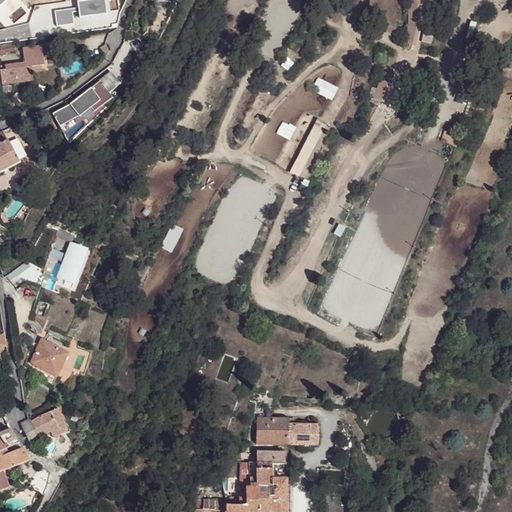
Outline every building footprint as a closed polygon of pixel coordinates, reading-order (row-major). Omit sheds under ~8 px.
[(33,68),(42,67),(46,66),(44,47),(24,49),(26,64),(4,66),(4,71),(0,71),(0,79),(1,83),(6,82),(5,77),(13,76),(14,85),(35,82),(34,73),(33,68)] [(388,54),(378,84),(389,88),(399,58),(388,54)] [(100,82),(109,94),(118,87),(108,75),(100,82)] [(1,87),(14,85),(13,76),(5,77),(6,82),(1,83),(0,83),(1,87)] [(320,79),(314,93),(332,100),(337,87),(320,79)] [(70,105),(53,114),(64,134),(66,134),(70,141),(86,126),(80,118),(91,109),(94,113),(104,105),(113,98),(109,94),(100,82),(70,105)] [(80,118),(86,126),(105,107),(104,105),(94,113),(91,109),(80,118)] [(312,128),(321,132),(326,123),(317,118),(312,128)] [(276,133),(288,140),(295,127),(282,121),(276,133)] [(0,172),(19,163),(8,141),(0,144),(0,172)] [(170,253),(182,230),(172,225),(160,247),(170,253)] [(91,247),(76,241),(59,281),(75,288),(82,272),(80,272),(91,247)] [(55,340),(57,335),(49,331),(47,336),(55,340)] [(57,376),(69,353),(43,338),(31,362),(57,376)] [(62,368),(57,378),(66,383),(71,373),(62,368)] [(406,416),(404,406),(397,407),(399,418),(406,416)] [(41,417),(47,432),(52,430),(55,437),(69,430),(67,427),(60,411),(59,408),(41,417)] [(60,411),(67,427),(73,424),(66,408),(60,411)] [(257,442),(287,444),(288,424),(288,417),(262,416),(257,416),(257,442)] [(39,436),(47,432),(41,417),(33,421),(32,419),(31,420),(24,424),(32,440),(34,444),(41,441),(39,436)] [(288,424),(287,444),(318,445),(318,425),(312,425),(296,424),(288,424)] [(18,442),(10,429),(0,433),(0,440),(5,449),(18,442)] [(29,462),(22,448),(8,455),(0,457),(0,489),(7,485),(3,471),(29,462)] [(288,452),(257,451),(257,477),(249,476),(249,487),(245,487),(245,502),(227,502),(227,511),(237,511),(286,511),(287,480),(287,478),(276,477),(276,479),(273,479),(274,464),(287,464),(288,452)] [(50,473),(37,464),(29,482),(29,483),(30,483),(31,484),(31,486),(43,495),(46,488),(50,473)] [(24,482),(16,486),(19,492),(28,488),(27,487),(25,486),(26,484),(24,482)] [(216,499),(197,499),(197,509),(194,509),(194,511),(208,511),(208,509),(216,509),(216,499)]
